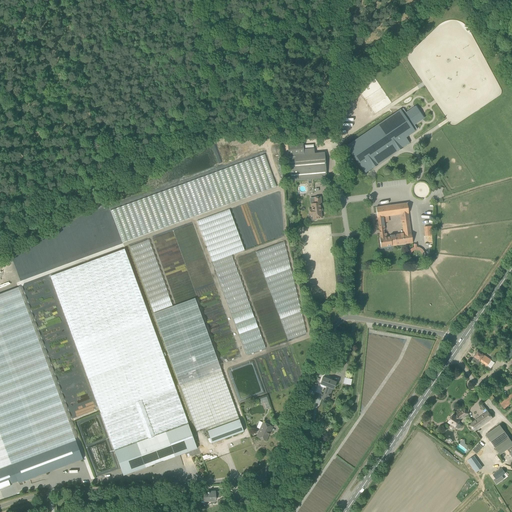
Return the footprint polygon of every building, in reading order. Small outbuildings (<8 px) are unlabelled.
[(392,115),(346,146),(365,173),(410,143),(406,138),(407,137),(392,115)] [(304,154),(289,155),(291,182),(327,178),(324,152),(314,153),(314,149),(304,150),(304,154)] [(110,210),(122,242),(276,186),(265,154),(110,210)] [(309,210),(310,215),(309,215),(309,221),(316,220),(316,219),(321,218),(320,203),(321,203),(320,197),(314,197),(314,203),(311,204),(312,209),(309,210)] [(377,218),(380,232),(380,238),(381,247),(412,243),(407,203),(376,207),(377,218)] [(231,209),(199,219),(218,281),(222,281),(225,280),(225,290),(245,355),(263,349),(234,254),(244,251),(231,209)] [(431,226),(424,227),(425,236),(432,236),(431,226)] [(152,312),(171,306),(150,239),(130,245),(152,312)] [(307,334),(285,243),(261,248),(282,340),(307,334)] [(189,424),(149,315),(124,249),(50,276),(75,342),(101,414),(115,451),(189,424)] [(0,435),(11,465),(76,440),(18,287),(0,294),(0,435)] [(153,313),(180,385),(183,394),(196,431),(207,427),(208,431),(216,428),(239,419),(195,299),(153,313)] [(480,361),(487,366),(491,368),(495,362),(485,355),(478,350),(474,356),(474,357),(472,360),(474,362),(475,362),(478,365),(480,361)] [(333,389),(336,382),(335,383),(327,379),(323,377),(319,387),(326,389),(322,398),(327,400),(329,395),(332,388),(333,389)] [(511,403),(511,393),(500,403),(505,409),(511,403)] [(270,407),(266,397),(260,399),(262,403),(266,402),(268,408),(270,407)] [(466,410),(461,413),(455,417),(453,415),(448,422),(452,424),(451,426),(450,427),(451,428),(451,429),(452,429),(453,429),(454,429),(454,428),(455,427),(456,427),(460,420),(461,419),(468,414),(466,410)] [(475,431),(493,418),(488,411),(470,424),(475,431)] [(244,431),(239,419),(216,428),(220,440),(244,431)] [(269,429),(271,426),(263,422),(261,426),(262,427),(258,437),(266,441),(271,430),(269,429)] [(146,467),(175,457),(197,448),(189,424),(115,451),(124,475),(135,471),(135,472),(146,467)] [(505,432),(500,425),(486,435),(500,455),(507,450),(511,446),(511,441),(509,438),(504,432),(505,432)] [(76,440),(11,465),(18,484),(83,459),(76,440)] [(468,449),(470,446),(462,440),(459,443),(468,449)] [(467,460),(476,473),(483,467),(474,455),(467,460)] [(505,474),(501,469),(493,475),(497,479),(505,474)] [(204,498),(201,498),(201,503),(204,503),(204,502),(209,501),(209,499),(216,499),(216,497),(220,497),(220,491),(207,492),(207,493),(204,493),(204,498)]
